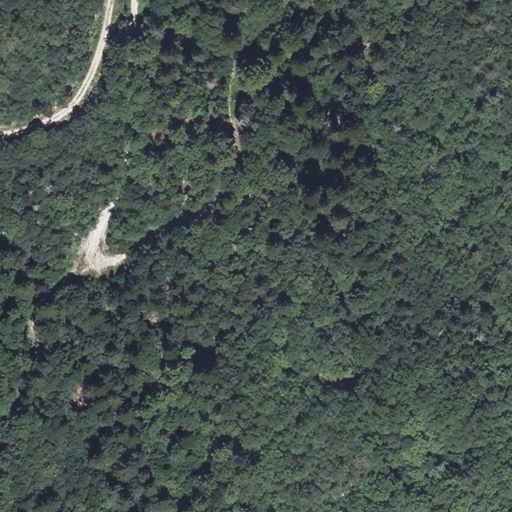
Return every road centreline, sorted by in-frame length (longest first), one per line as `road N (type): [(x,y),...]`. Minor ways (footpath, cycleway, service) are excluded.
road 1 (track): [(0,441),(33,320),(57,289),(164,217),(202,201),(238,159),(227,82),(244,39),(289,0)]
road 2 (track): [(0,136),(58,117),(81,96),(111,0)]
